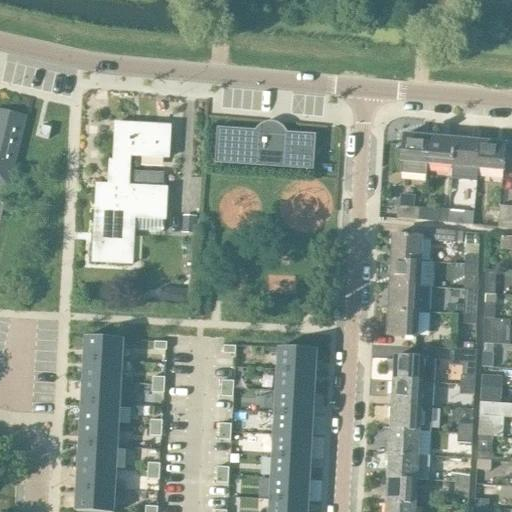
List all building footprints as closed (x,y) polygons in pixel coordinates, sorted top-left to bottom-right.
[(0,185),(7,187),(24,118),(0,112),(0,185)] [(255,131),(217,128),(214,164),(313,171),(316,135),(287,133),(283,128),(278,124),(272,122),(265,123),(259,126),(255,131)] [(168,159),(170,127),(115,124),(113,162),(109,162),(109,178),(113,178),(112,186),(129,186),(130,157),(168,159)] [(41,128),(39,138),(48,140),(51,128),(42,126),(41,128)] [(427,164),(430,137),(404,135),(401,173),(426,176),(427,164)] [(452,167),(455,140),(430,137),(427,164),(452,167)] [(478,169),(480,142),(455,140),(452,167),(478,169)] [(504,171),(506,144),(480,142),(478,169),(504,171)] [(132,265),(135,219),(165,220),(166,188),(129,186),(112,186),(97,185),(93,263),(132,265)] [(419,209),(415,208),(417,197),(402,196),(401,207),(398,206),(397,218),(418,221),(419,209)] [(509,229),(511,207),(500,206),(498,228),(509,229)] [(448,223),(449,211),(424,208),(423,221),(448,223)] [(457,224),(459,212),(449,211),(448,223),(457,224)] [(183,217),(183,234),(195,234),(196,218),(183,217)] [(454,244),(455,232),(431,230),(430,241),(454,244)] [(420,263),(422,237),(394,235),(392,261),(420,263)] [(466,236),(466,245),(475,245),(475,236),(466,236)] [(511,251),(511,238),(502,238),(501,251),(511,251)] [(478,266),(479,256),(466,256),(465,265),(478,266)] [(419,288),(420,263),(392,261),(391,286),(419,288)] [(478,275),(478,266),(465,265),(465,274),(478,275)] [(497,296),(498,272),(486,272),(485,296),(497,296)] [(391,286),(389,311),(417,313),(429,313),(431,289),(419,288),(391,286)] [(177,291),(176,305),(189,306),(190,291),(177,291)] [(484,304),(484,320),(494,320),(495,305),(484,304)] [(477,316),(477,308),(464,307),(464,315),(477,316)] [(416,338),(417,313),(389,311),(388,336),(416,338)] [(476,325),(477,316),(464,315),(463,325),(476,325)] [(495,344),(496,321),(484,320),(484,344),(495,344)] [(85,338),(84,360),(122,362),(123,340),(85,338)] [(155,343),(154,351),(166,351),(166,343),(155,343)] [(223,346),(223,354),(235,355),(235,347),(223,346)] [(278,348),(277,370),(315,372),(317,350),(278,348)] [(476,386),(478,352),(451,350),(450,366),(462,367),(461,385),(476,386)] [(493,368),(494,354),(483,353),(482,368),(493,368)] [(435,359),(395,357),(394,381),(434,383),(435,359)] [(121,384),(122,362),(84,360),(83,381),(121,384)] [(314,394),(315,372),(277,370),(276,392),(314,394)] [(153,378),(152,386),(164,386),(165,378),(153,378)] [(120,405),(121,384),(83,381),(82,403),(120,405)] [(222,381),(221,389),(233,390),(234,382),(222,381)] [(394,381),(392,406),(421,407),(432,408),(434,383),(394,381)] [(476,396),(476,386),(461,385),(460,395),(476,396)] [(152,386),(152,394),(164,394),(164,386),(152,386)] [(221,389),(221,397),(233,398),(233,390),(221,389)] [(313,416),(314,394),(276,392),(275,414),(313,416)] [(118,427),(120,405),(82,403),(80,425),(118,427)] [(511,404),(508,404),(480,403),(480,417),(511,419),(511,404)] [(432,408),(420,407),(392,406),(391,430),(419,432),(431,433),(432,408)] [(312,438),(313,416),(275,414),(274,436),(312,438)] [(150,421),(150,429),(162,429),(162,421),(150,421)] [(117,449),(118,427),(80,425),(79,447),(117,449)] [(219,425),(219,433),(231,433),(231,425),(219,425)] [(473,435),(474,426),(459,425),(458,434),(473,435)] [(150,429),(149,437),(161,437),(162,429),(150,429)] [(418,456),(419,432),(391,430),(389,455),(418,456)] [(219,433),(218,441),(230,441),(231,433),(219,433)] [(458,434),(458,444),(473,445),(473,435),(458,434)] [(311,460),(312,438),(274,436),(272,458),(311,460)] [(492,462),(494,438),(478,437),(477,461),(492,462)] [(116,471),(117,449),(79,447),(78,469),(116,471)] [(389,455),(388,479),(416,481),(428,481),(430,457),(418,456),(389,455)] [(309,482),(311,460),(272,458),(271,479),(309,482)] [(492,472),(492,462),(477,461),(476,471),(492,472)] [(148,464),(147,472),(159,473),(160,465),(148,464)] [(217,468),(216,476),(228,476),(229,468),(217,468)] [(115,493),(116,471),(78,469),(77,490),(115,493)] [(147,472),(147,480),(159,481),(159,473),(147,472)] [(470,484),(471,475),(456,474),(455,483),(470,484)] [(216,476),(216,484),(228,484),(228,476),(216,476)] [(308,503),(309,482),(271,479),(270,501),(308,503)] [(415,505),(416,481),(388,479),(387,504),(415,505)] [(470,494),(470,484),(455,483),(454,493),(470,494)] [(113,511),(115,493),(77,490),(75,511),(113,511)] [(490,510),(491,501),(475,500),(474,509),(490,510)] [(307,511),(308,503),(270,501),(269,511),(307,511)]
